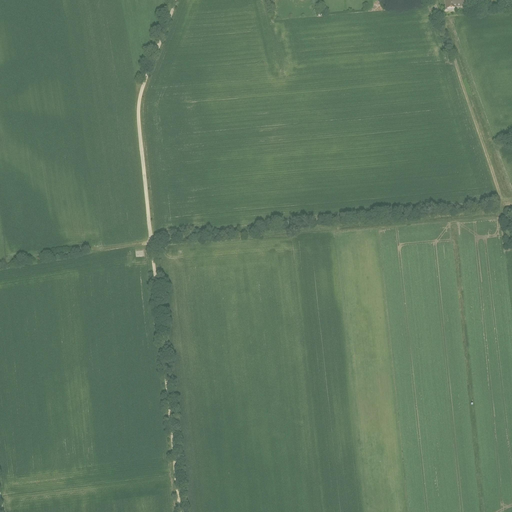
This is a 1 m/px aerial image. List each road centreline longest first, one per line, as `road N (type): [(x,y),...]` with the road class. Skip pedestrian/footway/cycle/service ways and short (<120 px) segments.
road 1 (track): [(438,15),(502,206),(153,244)]
road 2 (track): [(175,0),(138,118),(180,511)]
